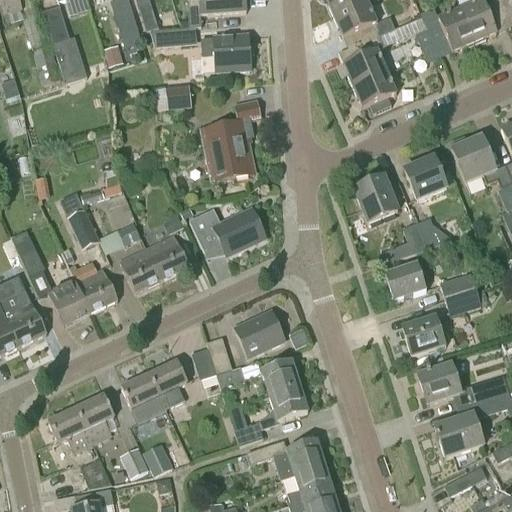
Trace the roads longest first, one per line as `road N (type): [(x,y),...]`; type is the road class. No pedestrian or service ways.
road 1 (residential): [(6,401),(310,254)]
road 2 (residential): [(388,511),(310,254)]
road 3 (residential): [(301,165),(344,159),(511,86)]
road 4 (residential): [(301,165),(291,0)]
